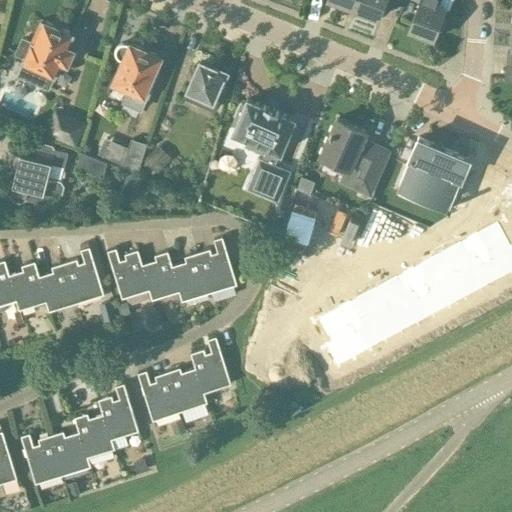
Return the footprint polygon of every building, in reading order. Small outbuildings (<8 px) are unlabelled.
[(356,0),(354,7),(379,16),(385,2),(397,7),(399,0),(356,0)] [(420,0),(410,29),(435,37),(446,7),(439,5),(440,0),(420,0)] [(73,48),(68,45),(73,32),(42,19),(33,41),(23,37),(16,52),(26,57),(18,74),(48,87),(54,73),(55,74),(62,59),(67,62),(73,48)] [(154,81),(150,80),(161,56),(130,42),(129,44),(120,40),(113,55),(123,59),(114,80),(129,87),(123,101),(140,108),(146,95),(147,96),(154,81)] [(221,94),(217,92),(226,73),(200,61),(185,96),(214,109),(221,94)] [(295,117),(248,97),(246,103),(240,101),(231,123),(236,125),(234,131),(249,137),(246,145),(265,153),(263,159),(260,158),(247,188),(278,200),(290,170),(275,164),(280,150),(281,150),(295,117)] [(77,148),(87,123),(54,109),(44,133),(77,148)] [(337,118),(321,154),(349,166),(342,181),(371,193),(390,149),(364,138),(367,131),(337,118)] [(403,176),(398,189),(448,210),(469,158),(459,154),(459,152),(456,151),(456,152),(443,147),(444,145),(432,140),(431,142),(421,137),(421,136),(419,135),(417,139),(418,140),(403,176)] [(52,163),(65,166),(69,152),(55,148),(53,144),(43,142),(40,144),(36,159),(10,152),(6,167),(17,170),(10,195),(13,200),(21,202),(26,199),(45,204),(48,194),(57,196),(62,193),(64,185),(62,180),(48,176),(52,163)] [(131,142),(123,168),(138,172),(146,147),(131,142)] [(145,160),(157,170),(171,154),(159,144),(145,160)] [(77,168),(104,175),(107,161),(82,150),(77,168)] [(511,229),(502,210),(308,313),(338,369),(511,276),(511,229)] [(210,248),(198,252),(210,292),(238,283),(223,236),(214,238),(218,251),(212,253),(210,248)] [(77,258),(65,262),(77,302),(104,293),(90,246),(81,248),(85,261),(79,263),(77,258)] [(151,289),(143,263),(138,248),(125,252),(127,258),(120,259),(117,247),(108,249),(123,297),(150,289),(151,289)] [(157,259),(143,263),(151,289),(150,289),(153,299),(180,290),(181,290),(173,265),(168,250),(155,254),(157,259)] [(181,290),(180,290),(183,300),(210,292),(198,252),(185,255),(187,260),(173,265),(181,290)] [(18,299),(10,273),(5,259),(0,260),(0,304),(17,299),(18,299)] [(24,269),(10,273),(18,299),(17,299),(20,309),(35,304),(38,314),(50,310),(40,275),(35,260),(22,264),(24,269)] [(40,275),(50,310),(77,302),(65,262),(52,265),(53,271),(40,275)] [(191,352),(196,367),(205,392),(232,383),(217,335),(208,338),(212,351),(206,353),(205,348),(191,352)] [(181,366),(168,371),(181,411),(208,402),(205,392),(196,367),(182,371),(181,366)] [(181,411),(168,371),(156,375),(157,380),(151,382),(147,369),(138,372),(153,420),(181,411)] [(99,399),(103,413),(111,439),(112,439),(139,430),(124,382),(116,385),(120,398),(113,400),(112,395),(99,399)] [(75,416),(79,431),(87,457),(88,457),(115,448),(112,439),(111,439),(103,413),(89,417),(88,412),(75,416)] [(0,483),(17,478),(2,430),(0,430),(0,483)] [(64,430),(51,434),(63,475),(91,466),(88,457),(87,457),(79,431),(65,435),(64,430)] [(63,475),(51,434),(38,438),(40,443),(33,445),(30,433),(21,435),(35,483),(63,475)]
